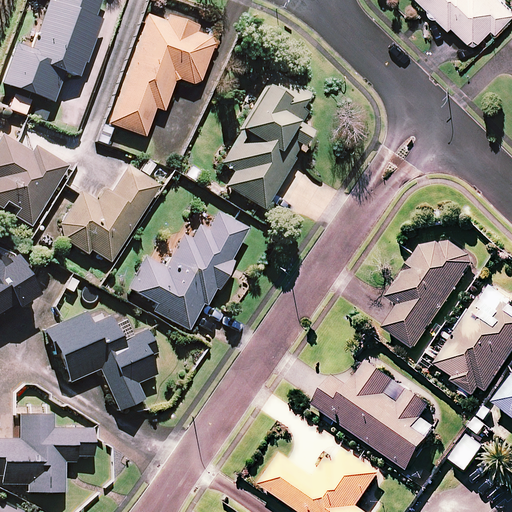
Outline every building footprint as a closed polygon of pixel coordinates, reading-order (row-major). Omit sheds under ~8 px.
[(99,0),(49,0),(32,52),(15,46),(1,85),(52,104),(63,73),(79,79),(99,22),(93,20),(99,0)] [(412,0),(449,31),(452,28),(473,46),(489,28),(495,33),(511,13),(511,10),(500,0),(412,0)] [(166,16),(164,23),(146,17),(107,124),(143,138),(154,109),(162,112),(174,79),(196,87),(213,42),(193,35),(195,27),(166,16)] [(309,95),(271,74),(220,165),(234,173),(225,188),(264,210),(308,132),(293,123),(309,95)] [(30,154),(1,137),(0,138),(0,209),(1,210),(5,203),(18,210),(13,218),(30,228),(66,167),(33,148),(30,154)] [(156,189),(125,170),(110,194),(104,190),(96,203),(80,194),(54,235),(87,255),(89,251),(110,263),(156,189)] [(245,232),(216,215),(206,232),(198,227),(190,241),(182,237),(164,270),(144,259),(128,290),(156,306),(152,312),(187,331),(202,304),(208,308),(232,263),(229,261),(245,232)] [(478,259),(440,233),(423,258),(420,256),(389,300),(401,308),(385,332),(414,352),(478,259)] [(36,297),(13,257),(0,251),(0,313),(14,305),(16,309),(36,297)] [(506,300),(489,288),(436,367),(455,380),(453,384),(474,399),(480,389),(488,394),(511,357),(511,310),(503,305),(506,300)] [(124,322),(113,327),(108,318),(90,327),(84,314),(45,331),(69,383),(98,370),(118,412),(143,401),(135,385),(154,376),(146,357),(155,353),(145,332),(132,338),(124,322)] [(430,408),(368,365),(351,390),(334,378),(314,407),(408,473),(437,432),(421,421),(430,408)] [(511,383),(495,405),(511,418),(511,383)] [(51,429),(52,417),(18,416),(17,441),(0,440),(0,477),(0,485),(27,486),(27,493),(63,494),(64,463),(74,463),(74,457),(91,457),(92,431),(51,429)] [(381,476),(344,450),(321,483),(283,457),(262,488),(296,511),(360,511),(357,510),(381,476)] [(511,511),(511,502),(499,511),(511,511)]
